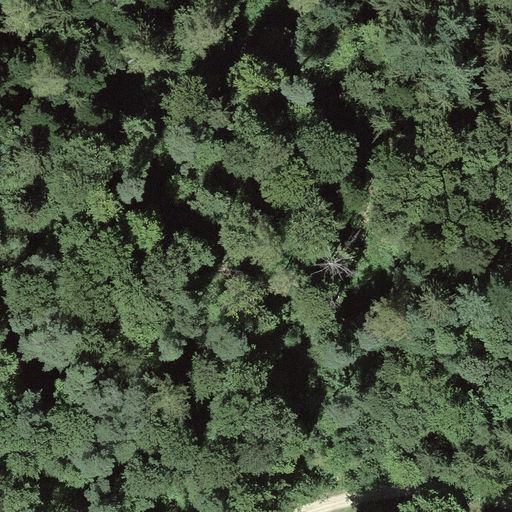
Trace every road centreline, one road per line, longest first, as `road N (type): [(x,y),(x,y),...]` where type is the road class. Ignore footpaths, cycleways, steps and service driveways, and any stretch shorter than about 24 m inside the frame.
road 1 (track): [(320,0),(0,190)]
road 2 (track): [(311,511),(411,488),(456,489),(511,504)]
